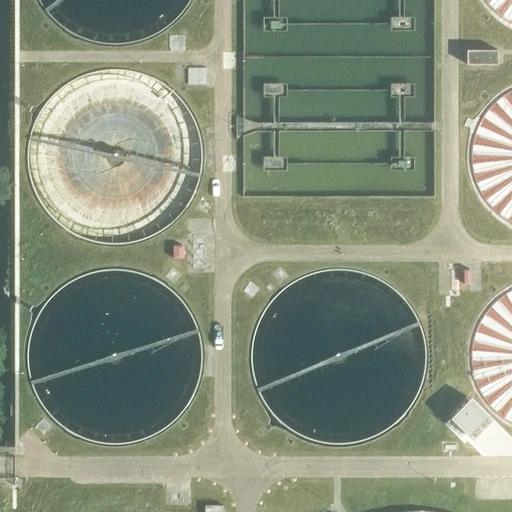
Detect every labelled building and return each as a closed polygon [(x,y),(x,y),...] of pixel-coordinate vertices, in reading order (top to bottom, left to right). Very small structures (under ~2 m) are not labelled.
[(107,46),(113,46),(123,47),(140,44),(156,39),(170,30),(183,19),(193,6),(196,0),(41,0),(50,13),(61,25),(75,35),(90,42),(107,46)] [(439,126),(438,0),(235,0),(235,126),(439,126)] [(511,0),(483,0),(492,11),(503,22),(511,26),(511,0)] [(467,52),(467,67),(498,67),(498,52),(467,52)] [(119,71),(114,71),(103,72),(86,76),(71,83),(57,92),(46,105),(37,119),(31,134),(28,151),(28,168),(31,184),(37,200),(46,214),(58,226),(72,235),(87,242),(103,246),(120,247),(128,246),(137,244),(152,239),(167,230),(179,219),(190,206),(197,191),(202,175),(203,159),(202,142),(197,126),(189,111),(179,98),(166,87),(152,79),(136,73),(119,71)] [(511,92),(502,99),(490,110),(481,123),(475,138),(472,153),(473,169),(476,184),(482,199),(492,211),(503,222),(511,227),(511,92)] [(235,126),(235,196),(439,196),(439,126),(235,126)] [(172,247),(173,260),(183,260),(183,247),(172,247)] [(140,275),(131,274),(123,273),(106,274),(90,278),(75,285),(61,295),(50,307),(41,321),(34,337),(31,353),(31,370),(35,386),(41,402),(50,416),(62,428),(75,438),(91,444),(107,448),(124,449),(140,447),(156,441),(171,432),(183,421),(193,408),(201,393),(206,377),(207,365),(207,361),(206,344),(201,328),(193,313),(183,300),(170,289),(155,281),(140,275)] [(251,353),(251,360),(251,370),(254,387),(260,402),(269,416),(281,428),(295,438),(310,445),(326,449),(343,450),(360,447),(375,441),(390,433),(403,422),(413,409),(420,394),(425,378),(427,361),(426,358),(425,345),(420,329),(412,314),(402,301),(389,290),(375,281),(359,276),(342,273),(326,274),(309,278),(294,285),(280,295),(269,307),(260,321),(254,337),(251,353)] [(471,352),(471,358),(471,368),(475,383),(481,398),(490,410),(502,421),(511,426),(511,290),(500,298),(489,309),(480,322),(474,337),(471,352)]
